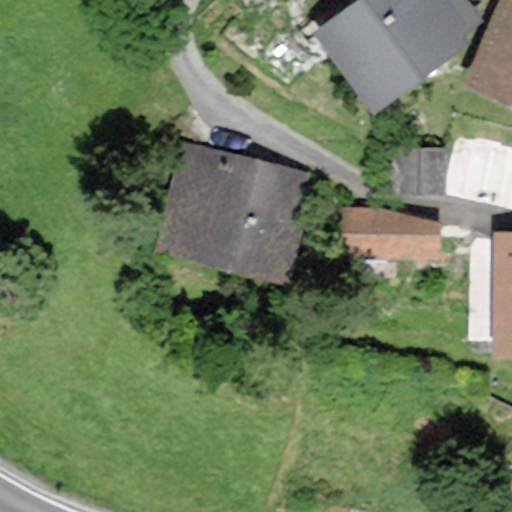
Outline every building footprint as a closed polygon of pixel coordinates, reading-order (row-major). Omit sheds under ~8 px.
[(453,0),(350,0),(321,20),(376,99),(475,31),(453,0)] [(511,0),(502,0),(470,76),(511,93),(511,0)] [(511,140),(455,127),(440,188),(511,204),(511,140)] [(300,169),(179,138),(154,237),(275,267),(300,169)] [(430,140),(403,140),(403,175),(431,175),(430,140)] [(449,220),(345,214),(343,244),(447,250),(449,220)] [(511,230),(493,230),(492,335),(511,335),(511,230)]
